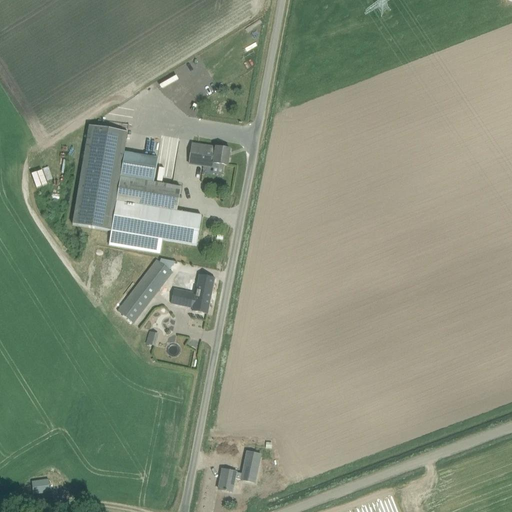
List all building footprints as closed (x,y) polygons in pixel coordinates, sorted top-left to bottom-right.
[(73,225),(110,231),(107,244),(155,252),(158,239),(197,246),(202,216),(177,212),(181,188),(154,183),(158,158),(125,153),(128,132),(90,126),(73,225)] [(189,165),(202,167),(219,170),(219,164),(228,166),(230,149),(192,144),(189,165)] [(157,260),(118,311),(134,323),(173,273),(157,260)] [(174,289),(174,290),(171,304),(193,309),(192,311),(207,314),(208,314),(211,296),(196,293),(196,294),(189,293),(174,289)] [(146,343),(156,345),(159,333),(149,331),(146,343)] [(219,489),(233,492),(235,479),(241,480),(255,483),(261,455),(247,452),(242,474),(237,473),(223,470),(219,489)] [(50,492),(49,482),(49,480),(57,479),(57,473),(24,478),(26,493),(34,492),(34,494),(50,492)]
